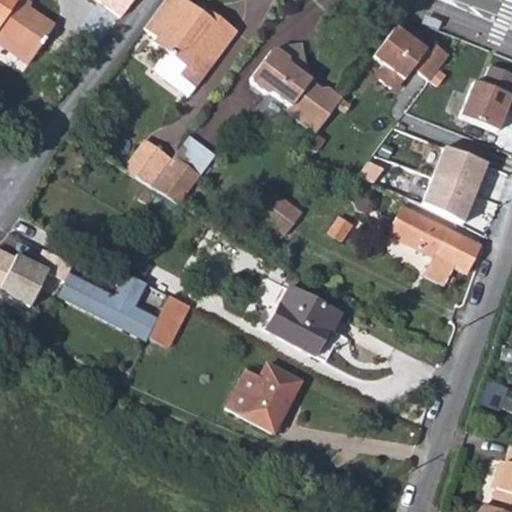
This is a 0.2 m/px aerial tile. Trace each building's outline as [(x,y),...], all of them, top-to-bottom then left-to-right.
[(0,0),(0,37),(33,61),(56,27),(34,13),(23,4),(26,0),(0,0)] [(40,4),(34,0),(26,0),(23,4),(34,13),(40,4)] [(92,0),(117,19),(132,0),(92,0)] [(201,91),(243,34),(219,14),(215,20),(205,13),(187,0),(171,0),(148,30),(160,39),(155,47),(171,58),(158,75),(193,101),(201,91)] [(210,8),(205,13),(215,20),(219,14),(210,8)] [(426,14),(423,21),(440,27),(442,20),(426,14)] [(394,29),(370,60),(381,67),(374,78),(393,94),(411,71),(427,83),(446,56),(433,47),(428,55),(394,29)] [(0,45),(29,66),(33,61),(0,37),(0,45)] [(295,116),(320,134),(321,132),(340,108),(346,99),(333,90),(327,90),(316,82),(306,74),(309,69),(311,67),(308,44),(285,46),(281,52),(273,53),(254,79),(255,86),(269,97),(275,95),(292,107),(291,111),(295,116)] [(471,83),(458,119),(495,134),(511,89),(511,76),(488,66),(480,86),(471,83)] [(318,76),(309,69),(306,74),(316,82),(318,76)] [(188,167),(201,176),(216,156),(189,136),(173,156),(188,167)] [(145,139),(122,169),(135,178),(157,148),(145,139)] [(487,162),(445,145),(425,202),(466,222),(487,162)] [(157,148),(135,178),(149,187),(172,159),(157,148)] [(188,167),(173,156),(172,159),(149,187),(164,197),(188,167)] [(201,176),(188,167),(164,197),(178,207),(201,176)] [(375,192),(366,189),(357,192),(354,201),(357,209),(366,213),(375,209),(378,201),(375,192)] [(273,201),(260,224),(287,241),(301,218),(273,201)] [(463,276),(477,249),(401,209),(386,236),(432,261),(421,282),(438,292),(449,270),(463,276)] [(341,220),(330,236),(342,245),(353,228),(341,220)] [(0,251),(0,296),(19,306),(38,270),(0,251)] [(65,273),(53,297),(142,341),(152,320),(130,309),(143,282),(118,270),(107,293),(65,273)] [(271,301),(260,323),(269,328),(266,334),(312,359),(326,331),(329,332),(336,317),(289,291),(280,306),(271,301)] [(160,352),(183,306),(165,296),(152,320),(142,341),(160,352)] [(246,370),(225,409),(269,435),(298,385),(266,366),(259,377),(246,370)] [(511,511),(511,450),(507,448),(501,464),(496,462),(489,480),(494,482),(484,508),(494,511),(511,511)]
